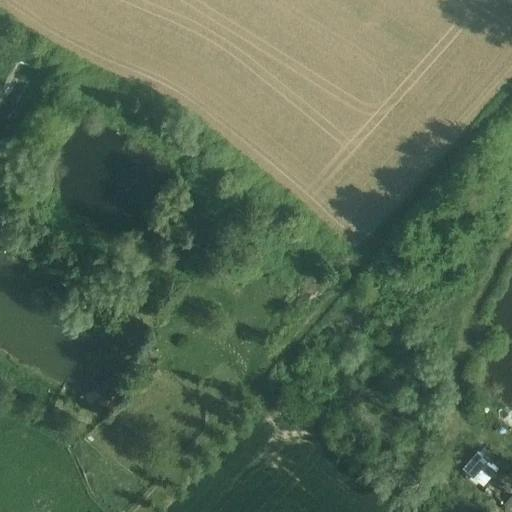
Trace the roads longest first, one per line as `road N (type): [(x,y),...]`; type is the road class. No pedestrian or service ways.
road 1 (track): [(511,104),(243,390)]
road 2 (unclassified): [(243,390),(135,511)]
